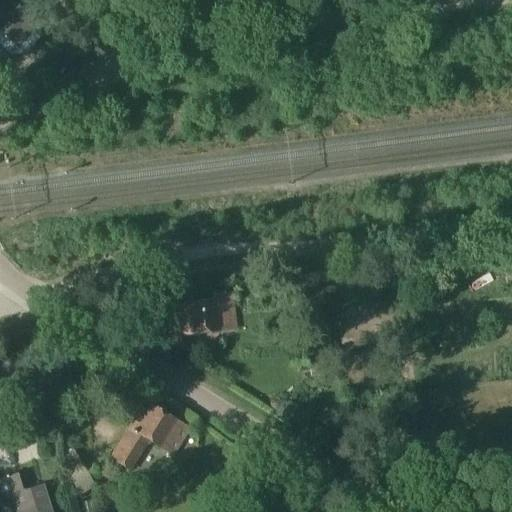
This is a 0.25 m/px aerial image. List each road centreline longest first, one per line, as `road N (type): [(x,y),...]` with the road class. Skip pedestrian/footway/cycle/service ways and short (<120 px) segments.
road 1 (track): [(31,294),(101,270),(511,216)]
road 2 (tertiary): [(0,114),(314,21),(457,0)]
road 3 (tertiary): [(396,511),(31,294)]
